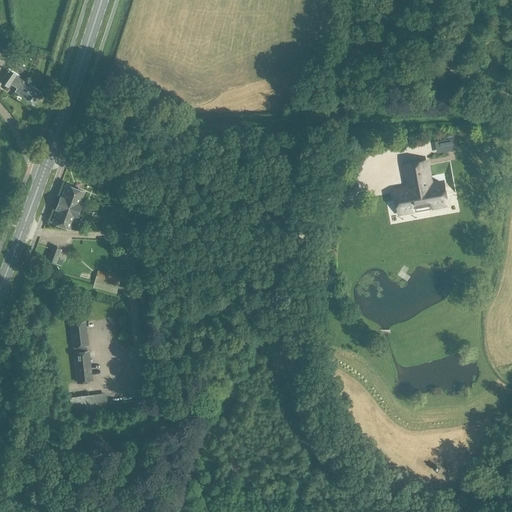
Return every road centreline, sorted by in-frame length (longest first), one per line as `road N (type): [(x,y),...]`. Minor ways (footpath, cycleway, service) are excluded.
road 1 (primary): [(46,165),(101,0)]
road 2 (primary): [(0,287),(46,165)]
